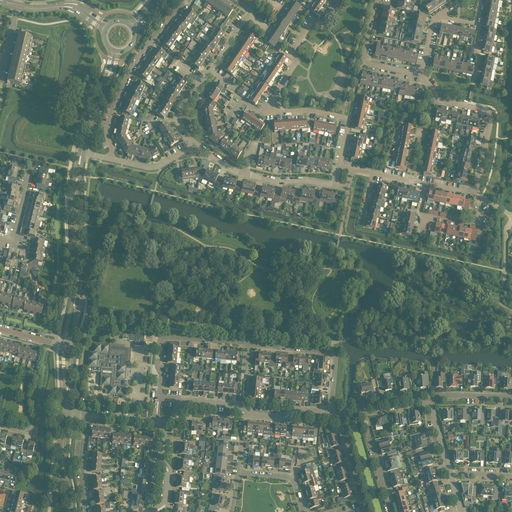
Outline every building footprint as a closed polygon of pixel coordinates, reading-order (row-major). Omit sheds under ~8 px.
[(202,0),(206,3),(203,7),(206,9),(209,5),(220,12),(217,16),(219,18),(223,14),(228,18),(233,9),(230,7),(229,9),(216,0),(202,0)] [(300,19),(302,15),(298,13),(301,7),(290,0),(288,3),(292,6),(284,17),(280,14),(279,16),(283,19),(278,27),(274,24),(272,26),(277,29),(269,40),(264,37),(262,40),(274,48),(277,43),(281,45),(283,42),(279,39),(282,35),(284,36),(285,34),(284,33),(291,22),(293,23),(294,21),(293,20),(295,16),(300,19)] [(427,5),(424,7),(429,15),(434,12),(429,4),(428,3),(427,0),(424,2),(426,4),(427,5)] [(434,0),(434,1),(439,8),(444,5),(440,0),(434,0)] [(489,0),(488,0),(488,2),(489,2),(489,6),(498,7),(501,8),(502,3),(499,2),(489,0)] [(312,6),(319,11),(322,6),(315,1),(312,6)] [(431,3),(429,4),(434,12),(439,8),(434,1),(431,3)] [(316,15),(319,11),(312,6),(309,10),(312,12),(316,15)] [(182,12),(186,15),(193,19),(194,20),(195,20),(197,18),(197,16),(196,15),(188,10),(186,12),(183,10),(182,12)] [(182,19),(190,24),(193,19),(186,15),(182,12),(180,14),(184,16),(182,19)] [(176,21),(187,28),(190,24),(182,19),(180,21),(177,19),(176,21)] [(182,32),(183,33),(187,28),(176,21),(174,22),(178,25),(176,27),(175,26),(175,27),(182,32)] [(168,29),(179,36),(182,32),(175,27),(173,29),(169,27),(168,29)] [(217,29),(216,30),(214,28),(211,32),(213,34),(222,40),(224,38),(222,37),(224,34),(217,29)] [(168,36),(176,41),(179,36),(168,29),(167,30),(170,33),(168,36)] [(21,33),(19,33),(19,35),(20,36),(9,83),(21,86),(21,85),(20,84),(22,77),(23,77),(24,75),(22,75),(24,68),(25,68),(26,66),(25,66),(26,58),(28,59),(28,56),(27,56),(29,49),(30,49),(30,47),(29,47),(31,39),(32,40),(33,39),(29,38),(30,33),(27,32),(22,31),(21,33)] [(211,38),(218,43),(220,41),(221,41),(222,40),(213,34),(214,34),(211,38)] [(246,39),(253,44),(256,39),(250,34),(249,34),(246,39)] [(162,38),(173,45),(176,41),(168,36),(167,38),(163,36),(162,38)] [(408,36),(408,38),(412,39),(411,43),(420,44),(421,39),(412,37),(411,37),(408,36)] [(170,50),(173,45),(162,38),(161,39),(164,42),(162,45),(163,45),(168,48),(170,50)] [(208,43),(216,49),(217,47),(216,46),(218,43),(211,38),(208,43)] [(243,43),(250,48),(253,44),(246,39),(243,43)] [(211,51),(212,52),(214,50),(215,50),(216,49),(208,43),(205,47),(211,51)] [(250,48),(243,43),(240,48),(247,53),(250,48)] [(205,47),(203,46),(200,51),(209,57),(210,55),(209,54),(210,52),(212,53),(212,52),(211,51),(205,47)] [(152,49),(151,50),(162,58),(165,54),(164,53),(159,49),(157,48),(155,51),(152,49)] [(237,52),(244,57),(247,53),(240,48),(237,52)] [(151,57),(158,63),(162,58),(151,50),(149,52),(153,55),(151,57)] [(197,55),(205,60),(206,58),(208,58),(209,57),(200,51),(197,55)] [(234,57),(241,62),(244,57),(237,52),(234,57)] [(276,59),(283,64),(286,59),(279,54),(276,59)] [(194,60),(203,65),(204,64),(203,63),(205,60),(197,55),(194,60)] [(485,59),(484,63),(493,64),(495,59),(492,58),(493,56),(488,55),(488,57),(485,57),(485,59)] [(144,59),(155,67),(158,63),(151,57),(149,60),(146,57),(144,59)] [(231,61),(238,66),(241,62),(234,57),(231,61)] [(145,66),(152,71),(155,67),(144,59),(143,61),(147,64),(145,66)] [(273,63),(280,68),(283,64),(276,59),(273,63)] [(449,71),(455,72),(457,63),(457,62),(458,59),(456,59),(455,60),(452,59),(451,62),(449,71)] [(201,67),(203,65),(194,60),(191,64),(198,69),(200,66),(201,67)] [(228,66),(235,71),(238,66),(231,61),(228,66)] [(270,68),(277,72),(280,68),(273,63),(270,68)] [(138,68),(149,76),(152,71),(145,66),(143,69),(139,66),(138,68)] [(235,71),(228,66),(225,70),(232,75),(235,71)] [(146,80),(149,76),(138,68),(137,70),(141,72),(138,75),(146,80)] [(267,72),(274,77),(277,72),(270,68),(267,72)] [(264,77),(271,81),(274,77),(267,72),(264,77)] [(179,77),(176,82),(185,88),(186,86),(185,85),(187,82),(179,77)] [(271,81),(264,77),(261,81),(268,86),(271,81)] [(480,85),(487,87),(486,89),(491,90),(492,82),(491,82),(491,81),(490,81),(481,79),(481,80),(481,81),(480,85)] [(388,90),(387,93),(389,93),(390,91),(393,91),(395,82),(393,82),(390,81),(388,90)] [(185,88),(176,82),(173,86),(181,91),(182,89),(184,89),(185,88)] [(257,87),(264,91),(267,87),(260,82),(257,87)] [(130,86),(143,91),(145,86),(137,83),(135,86),(131,84),(130,86)] [(212,89),(220,94),(223,89),(214,83),(213,85),(214,86),(212,89)] [(143,91),(130,86),(130,88),(134,90),(132,92),(131,92),(132,92),(132,93),(139,96),(141,97),(140,96),(143,91)] [(170,91),(179,96),(180,95),(179,94),(181,91),(173,86),(170,91)] [(254,91),(261,96),(264,91),(257,87),(254,91)] [(208,92),(217,98),(220,94),(212,89),(210,91),(209,90),(208,92)] [(175,100),(176,101),(175,100),(176,97),(177,98),(179,96),(170,91),(167,95),(168,96),(169,96),(175,100)] [(251,96),(258,100),(261,96),(254,91),(251,96)] [(124,95),(139,102),(141,97),(139,96),(132,93),(132,92),(131,92),(129,95),(125,93),(124,95)] [(213,103),(217,98),(208,92),(207,94),(208,95),(206,98),(213,103)] [(126,102),(135,106),(137,101),(139,102),(124,95),(124,97),(128,99),(126,102)] [(166,101),(174,106),(175,105),(174,104),(176,101),(175,100),(169,96),(168,96),(166,101)] [(258,100),(251,96),(248,100),(255,105),(258,100)] [(207,103),(206,106),(213,111),(216,106),(208,100),(206,102),(207,103)] [(163,105),(170,110),(172,107),(173,108),(174,106),(166,101),(163,105)] [(120,105),(132,110),(135,106),(126,102),(125,105),(121,103),(120,105)] [(122,112),(130,116),(131,116),(132,116),(133,116),(133,114),(133,113),(132,112),(132,110),(120,105),(119,107),(123,109),(122,112)] [(159,109),(168,115),(169,113),(168,113),(170,110),(163,105),(159,109)] [(205,113),(213,112),(213,111),(206,106),(203,109),(203,111),(200,112),(200,114),(205,113)] [(440,124),(443,107),(441,106),(440,111),(437,110),(435,119),(440,120),(439,123),(440,124)] [(167,117),(168,115),(159,109),(156,114),(164,119),(166,116),(167,117)] [(448,112),(446,121),(451,122),(454,109),(452,109),(451,113),(448,112)] [(246,123),(251,116),(246,113),(241,120),(246,123)] [(468,118),(467,127),(472,128),(475,115),(473,115),(472,119),(468,118)] [(251,116),(246,123),(250,126),(255,119),(251,116)] [(255,119),(250,126),(255,129),(260,122),(255,119)] [(301,121),(301,130),(310,129),(309,121),(306,121),(306,120),(301,121)] [(118,128),(126,130),(128,125),(115,122),(114,124),(118,125),(118,128)] [(260,122),(255,129),(259,132),(264,125),(260,122)] [(159,128),(162,133),(170,127),(169,126),(168,126),(166,123),(159,128)] [(170,127),(162,133),(165,138),(172,133),(170,130),(172,129),(170,127)] [(116,133),(113,132),(112,134),(116,135),(115,137),(118,141),(125,136),(125,135),(116,133)] [(165,138),(167,142),(176,137),(175,135),(174,136),(172,133),(165,138)] [(217,133),(209,135),(204,136),(204,138),(208,137),(209,139),(212,142),(217,134),(217,133)] [(222,137),(217,134),(212,142),(215,143),(214,145),(216,146),(222,137)] [(360,134),(359,138),(355,137),(355,141),(353,140),(353,141),(353,143),(363,145),(365,145),(366,139),(366,136),(360,134)] [(118,145),(119,146),(128,141),(125,136),(118,141),(119,144),(118,145)] [(177,139),(176,137),(167,142),(170,147),(178,142),(176,139),(177,139)] [(476,143),(475,143),(475,140),(466,138),(463,138),(462,143),(465,143),(475,146),(476,143)] [(221,150),(223,151),(228,143),(224,139),(219,147),(221,149),(221,150)] [(123,150),(131,146),(128,141),(119,146),(121,148),(122,148),(123,150)] [(228,143),(223,151),(224,152),(225,151),(228,153),(233,146),(228,143)] [(129,159),(130,155),(132,147),(131,146),(123,150),(126,154),(128,155),(127,159),(129,159)] [(230,155),(230,156),(231,157),(237,149),(233,146),(228,153),(230,155)] [(132,147),(130,155),(129,159),(131,160),(132,156),(135,156),(137,148),(132,147)] [(149,150),(154,158),(156,161),(158,160),(156,157),(159,155),(154,147),(149,150)] [(459,153),(473,156),(474,154),(472,154),(473,151),(461,148),(461,149),(460,150),(459,153)] [(237,149),(231,157),(233,158),(234,157),(237,159),(242,152),(237,149)] [(154,162),(156,161),(154,158),(149,150),(148,150),(146,159),(150,160),(152,159),(154,162)] [(325,160),(323,169),(323,170),(325,171),(325,170),(328,170),(329,169),(331,170),(333,160),(328,159),(327,161),(325,160)] [(286,160),(284,169),(284,170),(286,171),(286,170),(292,171),(294,162),(286,160)] [(10,164),(9,167),(7,166),(6,167),(5,172),(17,174),(18,169),(17,169),(17,166),(10,164)] [(49,169),(42,168),(40,174),(38,174),(37,180),(46,182),(47,176),(45,176),(46,173),(48,173),(49,169)] [(200,168),(194,169),(187,170),(189,180),(195,179),(195,181),(199,181),(200,168)] [(200,168),(199,181),(202,182),(202,180),(208,183),(212,173),(206,171),(200,168)] [(189,180),(187,170),(181,171),(182,176),(178,176),(179,183),(183,183),(183,181),(189,180)] [(15,180),(17,174),(5,172),(4,176),(4,177),(8,178),(8,181),(13,182),(14,179),(15,180)] [(213,187),(217,188),(219,182),(216,180),(218,176),(212,173),(208,183),(214,185),(213,187)] [(465,182),(465,179),(467,179),(467,177),(454,174),(454,175),(453,176),(453,177),(454,178),(453,182),(459,183),(459,181),(465,182)] [(219,182),(217,188),(222,190),(222,188),(228,189),(230,179),(224,178),(223,183),(219,182)] [(237,181),(230,179),(228,189),(234,191),(234,192),(237,193),(239,186),(236,186),(237,181)] [(49,183),(46,182),(37,180),(36,185),(37,185),(36,188),(47,191),(49,183)] [(9,191),(19,193),(18,193),(20,188),(20,185),(8,182),(7,186),(11,187),(9,191)] [(242,187),(239,186),(237,193),(241,194),(241,192),(247,194),(249,184),(243,182),(242,187)] [(256,185),(249,184),(247,194),(253,195),(253,197),(256,198),(258,191),(255,190),(256,185)] [(261,192),(258,191),(256,198),(260,199),(260,197),(266,198),(269,188),(262,187),(261,192)] [(275,190),(269,188),(266,198),(272,200),(272,201),(275,202),(277,195),(274,195),(275,190)] [(280,199),(286,200),(289,190),(282,189),(280,196),(277,195),(275,202),(279,203),(280,199)] [(295,206),(295,204),(297,197),(294,196),(295,191),(289,190),(286,200),(292,201),(292,203),(291,205),(295,206)] [(300,198),(297,197),(295,204),(299,205),(299,202),(305,204),(306,202),(308,192),(302,190),(300,198)] [(34,198),(44,201),(45,196),(47,196),(47,193),(40,191),(39,194),(37,193),(35,198),(34,198)] [(312,205),(315,205),(317,198),(314,198),(315,193),(308,192),(306,202),(312,203),(312,205)] [(320,202),(326,203),(328,193),(322,192),(320,199),(317,198),(315,205),(319,206),(320,202)] [(433,204),(433,202),(435,193),(429,192),(427,203),(433,204)] [(328,193),(326,203),(332,205),(331,206),(335,207),(337,200),(333,199),(335,195),(328,193)] [(465,199),(459,198),(457,206),(462,208),(462,210),(464,212),(466,212),(468,212),(468,211),(469,211),(469,208),(472,209),(473,205),(470,204),(471,201),(464,200),(465,199)] [(17,204),(7,201),(6,207),(4,206),(4,209),(11,211),(11,208),(14,209),(15,204),(17,204)] [(32,209),(40,211),(43,212),(44,208),(42,208),(43,206),(33,204),(32,209)] [(28,224),(39,227),(41,223),(38,222),(38,221),(29,219),(28,224)] [(435,226),(435,229),(434,232),(434,233),(430,232),(429,238),(430,238),(430,237),(437,236),(437,233),(440,234),(442,226),(436,225),(435,226)] [(448,227),(445,238),(448,239),(449,236),(452,236),(453,228),(448,227)] [(47,242),(45,242),(36,239),(35,245),(45,247),(46,248),(47,247),(48,243),(47,242)] [(35,250),(44,253),(45,251),(44,251),(45,247),(35,245),(36,245),(35,248),(35,250)] [(31,263),(34,268),(36,267),(37,266),(38,263),(42,263),(43,258),(34,256),(33,261),(31,263)] [(30,270),(34,268),(31,263),(28,265),(28,264),(23,263),(23,262),(20,275),(28,276),(30,270)] [(10,307),(10,305),(13,296),(9,295),(10,290),(8,290),(7,295),(4,305),(5,303),(8,304),(7,306),(10,307)] [(14,308),(15,306),(18,307),(18,309),(22,293),(19,293),(18,298),(15,297),(12,307),(14,308)] [(22,293),(18,309),(20,309),(21,307),(24,308),(24,310),(28,295),(27,295),(25,294),(24,299),(21,298),(22,293)] [(28,295),(24,310),(27,311),(27,313),(29,313),(33,298),(32,303),(28,302),(29,297),(27,297),(28,295)] [(30,312),(33,312),(33,314),(35,315),(39,299),(37,304),(34,303),(35,299),(33,298),(29,313),(30,312)] [(36,313),(39,314),(38,316),(41,316),(43,306),(40,305),(41,300),(39,299),(35,315),(36,313)] [(143,347),(144,335),(136,334),(136,336),(133,336),(133,335),(130,334),(130,335),(123,335),(122,340),(129,341),(129,342),(135,342),(135,347),(143,347)] [(0,352),(0,351),(4,352),(2,357),(5,358),(9,342),(8,344),(5,343),(5,342),(3,341),(0,352)] [(6,353),(9,354),(8,359),(11,359),(15,344),(14,344),(14,346),(11,345),(11,343),(9,342),(5,358),(6,353)] [(16,363),(20,347),(16,346),(17,344),(15,344),(11,359),(12,354),(15,355),(14,360),(16,361),(16,363)] [(121,366),(121,356),(113,356),(112,356),(112,354),(117,354),(118,348),(109,347),(109,345),(95,344),(94,353),(89,352),(88,367),(92,368),(92,372),(101,372),(101,377),(100,386),(109,386),(109,395),(124,396),(125,387),(127,387),(128,381),(125,381),(126,366),(121,366)] [(168,352),(177,353),(178,348),(176,347),(177,345),(170,344),(170,347),(169,347),(168,352)] [(22,364),(26,349),(23,348),(23,350),(20,349),(20,347),(16,363),(18,363),(20,358),(23,359),(22,364)] [(29,351),(25,350),(26,349),(22,364),(24,365),(25,360),(29,361),(28,365),(31,350),(29,349),(29,351)] [(201,360),(202,350),(196,349),(196,351),(193,350),(193,358),(196,358),(195,359),(201,360)] [(35,353),(31,352),(32,350),(31,350),(28,365),(30,366),(31,361),(35,362),(38,352),(35,351),(35,353)] [(213,351),(212,361),(220,362),(221,352),(216,351),(213,351)] [(259,352),(258,359),(255,359),(255,366),(259,366),(259,365),(260,365),(261,364),(261,363),(264,363),(265,353),(259,352)] [(232,353),(231,363),(237,363),(237,362),(239,362),(240,355),(237,354),(237,353),(232,353)] [(265,353),(264,363),(268,363),(268,367),(272,368),(273,361),(270,360),(271,354),(265,353)] [(276,354),(275,361),(273,361),(272,368),(276,368),(277,364),(281,365),(282,355),(276,354)] [(284,368),(285,368),(285,369),(289,369),(290,362),(287,362),(288,355),(282,355),(281,365),(284,365),(284,367),(284,368)] [(314,359),(318,360),(318,364),(328,365),(328,359),(321,359),(322,356),(315,355),(314,359)] [(294,366),(298,366),(299,356),(293,356),(293,363),(290,363),(290,362),(289,369),(294,369),(294,366)] [(305,357),(299,356),(298,366),(303,366),(302,372),(307,372),(307,371),(307,364),(305,364),(305,357)] [(178,364),(172,364),(172,366),(171,366),(171,372),(180,373),(180,367),(178,367),(178,364)] [(313,373),(320,373),(320,370),(327,371),(328,365),(318,364),(317,369),(313,368),(313,373)] [(327,376),(320,376),(320,373),(313,373),(313,377),(316,377),(316,381),(326,382),(327,376)] [(425,383),(428,383),(428,373),(422,373),(422,377),(418,377),(419,384),(417,384),(417,389),(420,388),(420,389),(426,388),(425,383)] [(457,385),(462,385),(462,377),(457,377),(457,375),(455,375),(454,374),(454,373),(453,373),(452,374),(451,374),(451,376),(449,375),(449,387),(457,387),(457,385)] [(480,383),(480,373),(473,373),(473,377),(468,377),(468,385),(470,385),(470,387),(477,388),(477,383),(480,383)] [(444,374),(439,375),(437,375),(438,379),(434,379),(434,384),(435,384),(435,388),(442,388),(442,381),(445,381),(444,374)] [(494,378),(489,378),(490,374),(484,374),(484,380),(487,380),(486,388),(493,388),(493,386),(496,386),(496,380),(494,379),(494,378)] [(262,384),(263,379),(264,379),(264,376),(258,375),(258,378),(253,378),(252,383),(262,384)] [(410,382),(410,375),(406,376),(405,378),(405,379),(399,380),(400,391),(409,390),(409,389),(412,388),(411,382),(410,382)] [(392,381),(391,381),(391,379),(391,378),(390,378),(386,378),(385,379),(385,380),(380,381),(381,387),(385,387),(385,391),(392,390),(391,385),(393,385),(392,381)] [(372,384),(368,385),(368,384),(367,383),(366,383),(365,383),(364,384),(364,385),(364,386),(360,387),(361,394),(374,391),(373,388),(377,388),(375,380),(371,381),(372,384)] [(326,382),(316,381),(316,386),(312,386),(311,390),(318,390),(319,388),(325,388),(326,382)] [(198,392),(199,383),(193,382),(193,384),(190,383),(190,390),(193,390),(193,391),(198,392)] [(236,394),(237,386),(237,384),(233,383),(233,386),(229,386),(228,395),(234,395),(234,394),(236,394)] [(210,384),(209,393),(214,393),(217,393),(218,385),(210,384)] [(301,402),(301,401),(304,401),(304,397),(305,393),(305,387),(303,387),(301,389),(301,392),(296,392),(295,402),(301,402)] [(325,394),(318,393),(318,390),(311,390),(311,394),(315,394),(314,399),(324,400),(325,394)] [(317,408),(317,405),(324,406),(324,400),(314,399),(314,403),(310,403),(310,407),(317,408)] [(443,421),(451,421),(451,424),(455,424),(455,417),(453,417),(453,410),(450,410),(450,411),(443,412),(442,412),(442,417),(443,417),(443,421)] [(469,421),(469,416),(466,416),(466,411),(460,410),(460,411),(457,411),(457,416),(460,416),(460,421),(469,421)] [(483,425),(484,417),(481,417),(481,411),(475,411),(475,412),(472,412),(472,418),(474,418),(474,421),(478,421),(477,424),(483,425)] [(497,428),(498,419),(495,419),(495,412),(488,411),(487,422),(491,422),(491,427),(497,428)] [(509,422),(510,413),(508,413),(507,411),(505,411),(505,412),(503,412),(503,418),(499,418),(499,424),(504,425),(505,422),(509,422)] [(421,422),(420,412),(411,413),(411,414),(408,415),(409,426),(418,425),(420,422),(421,422)] [(405,426),(404,426),(407,425),(406,421),(404,421),(403,415),(400,416),(400,415),(391,416),(392,426),(394,426),(396,428),(405,426)] [(390,428),(388,420),(385,421),(384,417),(374,419),(376,429),(385,427),(386,429),(390,428)] [(212,428),(212,430),(213,431),(216,431),(217,430),(217,429),(218,420),(213,419),(212,421),(209,420),(209,428),(212,428)] [(228,430),(228,428),(231,429),(232,423),(229,422),(229,421),(223,420),(223,429),(228,430)] [(191,436),(191,432),(196,433),(197,423),(192,422),(192,424),(189,424),(188,428),(187,428),(186,435),(191,436)] [(202,432),(202,431),(205,431),(206,425),(203,425),(203,423),(197,423),(196,433),(197,433),(197,434),(200,435),(201,434),(201,432),(202,432)] [(244,424),(243,433),(252,433),(253,423),(247,423),(247,424),(244,424)] [(272,430),(269,430),(269,425),(264,424),(263,434),(263,436),(268,436),(271,437),(272,430)] [(280,436),(281,426),(275,426),(275,431),(272,430),(271,437),(274,437),(274,435),(280,436)] [(281,426),(280,436),(285,436),(285,438),(288,438),(289,429),(286,428),(287,427),(281,426)] [(94,443),(95,438),(98,438),(99,429),(99,428),(97,427),(97,428),(96,428),(96,429),(92,429),(92,437),(89,436),(88,443),(94,443)] [(289,429),(288,438),(292,438),(292,437),(297,438),(298,428),(292,427),(292,429),(289,429)] [(317,434),(314,434),(314,429),(309,429),(308,439),(313,439),(313,440),(316,441),(317,434)] [(2,435),(0,441),(0,446),(7,449),(9,442),(6,441),(7,436),(6,436),(6,435),(3,434),(2,435)] [(327,434),(321,436),(323,440),(326,439),(328,443),(337,440),(336,434),(329,436),(327,437),(327,434),(328,434),(327,434)] [(417,444),(426,441),(425,436),(418,438),(417,434),(410,436),(411,440),(415,439),(417,444)] [(133,446),(131,445),(130,445),(130,450),(135,451),(136,446),(139,446),(140,437),(140,435),(139,435),(139,436),(138,436),(138,437),(134,437),(133,446)] [(392,443),(393,441),(391,437),(383,439),(384,442),(379,443),(380,449),(390,446),(389,443),(392,443)] [(9,442),(7,449),(10,449),(11,447),(16,448),(18,440),(13,438),(12,443),(9,442)] [(24,453),(25,446),(22,446),(24,441),(18,440),(16,448),(21,449),(20,452),(24,453)] [(337,440),(328,443),(324,444),(326,452),(333,450),(332,448),(339,446),(337,440)] [(428,447),(426,441),(417,444),(418,450),(415,451),(416,454),(424,452),(423,449),(428,447)] [(28,447),(25,446),(24,453),(22,457),(26,458),(27,454),(28,451),(33,452),(35,444),(30,443),(28,447)] [(511,445),(509,446),(509,454),(504,454),(503,464),(511,465),(511,460),(511,445)] [(390,446),(380,449),(382,455),(387,454),(388,456),(390,456),(396,454),(394,448),(391,449),(390,446)] [(189,455),(189,450),(192,450),(179,449),(179,454),(186,455),(186,458),(192,458),(192,455),(189,455)] [(332,460),(342,457),(340,451),(334,453),(333,450),(326,452),(328,458),(332,457),(332,460)] [(500,456),(501,450),(494,450),(494,452),(493,454),(489,454),(489,459),(490,459),(489,463),(497,464),(497,463),(501,464),(501,456),(500,456)] [(459,463),(459,462),(463,462),(463,459),(468,459),(468,451),(463,451),(463,453),(456,453),(457,456),(454,456),(455,462),(455,463),(456,463),(456,464),(457,464),(458,464),(458,463),(459,463)] [(478,454),(474,454),(475,452),(471,452),(471,458),(473,458),(472,463),(480,463),(481,458),(484,458),(484,451),(478,451),(478,454)] [(259,467),(259,460),(259,457),(255,457),(255,453),(251,452),(250,459),(253,460),(252,466),(259,467)] [(425,454),(424,452),(416,454),(410,456),(411,459),(419,457),(419,456),(420,456),(421,462),(431,459),(429,453),(425,454)] [(260,453),(259,457),(259,460),(262,460),(261,467),(267,468),(268,458),(264,457),(264,453),(260,453)] [(384,462),(385,466),(397,463),(395,457),(399,456),(398,453),(396,454),(390,456),(391,459),(384,460),(385,462),(384,462)] [(268,458),(267,468),(273,468),(274,461),(276,462),(277,455),(273,454),(273,458),(268,458)] [(277,455),(276,462),(279,462),(278,469),(284,469),(285,459),(281,459),(281,455),(277,455)] [(285,459),(284,469),(290,470),(291,463),(294,463),(294,456),(290,456),(290,460),(285,459)] [(342,457),(332,460),(333,463),(331,465),(330,465),(331,469),(338,467),(337,465),(344,463),(342,457)] [(192,458),(186,458),(186,461),(178,460),(178,465),(188,466),(188,461),(192,461),(192,458)] [(420,471),(423,470),(426,469),(426,467),(433,465),(431,459),(421,462),(422,465),(418,466),(420,471)] [(140,469),(151,471),(152,465),(148,465),(148,462),(140,461),(140,465),(139,466),(139,468),(140,469)] [(395,473),(399,472),(403,471),(402,468),(398,469),(397,463),(385,466),(386,470),(387,470),(388,472),(394,470),(395,473)] [(189,470),(188,469),(188,466),(178,465),(177,471),(185,472),(184,474),(190,475),(191,471),(189,470)] [(305,468),(306,470),(299,472),(301,478),(310,475),(309,471),(313,470),(312,466),(305,468)] [(338,467),(331,469),(332,473),(336,472),(337,476),(347,474),(345,468),(338,470),(338,467)] [(426,479),(436,476),(434,470),(433,471),(432,468),(426,469),(423,470),(426,479)] [(140,469),(139,475),(141,475),(141,478),(147,479),(147,476),(151,476),(151,471),(140,469)] [(399,472),(395,473),(391,474),(392,477),(391,477),(392,483),(403,480),(402,474),(400,475),(399,472)] [(190,475),(184,474),(184,477),(177,476),(176,482),(189,483),(190,478),(190,475)] [(336,486),(342,484),(342,481),(348,479),(347,474),(337,476),(338,481),(335,482),(336,486)] [(219,478),(220,476),(214,475),(213,478),(217,478),(216,484),(226,485),(227,479),(219,478)] [(313,478),(311,479),(310,475),(301,478),(302,484),(309,482),(310,485),(316,483),(319,482),(318,478),(313,479),(313,478)] [(91,485),(93,484),(93,485),(107,483),(107,482),(102,483),(101,479),(106,479),(106,476),(101,477),(92,478),(92,482),(91,482),(91,483),(91,485)] [(427,487),(437,485),(436,482),(437,481),(436,476),(426,479),(427,484),(426,484),(427,487)] [(141,481),(141,486),(150,487),(150,482),(146,481),(147,479),(141,478),(140,481),(141,481)] [(396,491),(400,490),(406,488),(407,488),(408,487),(407,484),(405,485),(403,480),(392,483),(394,488),(395,488),(396,491)] [(186,488),(186,483),(189,483),(176,482),(176,487),(183,488),(183,491),(189,492),(189,489),(186,488)] [(316,483),(310,485),(311,487),(304,489),(306,495),(319,491),(316,483)] [(226,490),(226,485),(216,484),(216,489),(212,489),(212,492),(218,492),(218,489),(226,490)] [(341,490),(342,493),(351,490),(350,485),(343,486),(342,484),(336,486),(337,490),(338,489),(341,490)] [(429,490),(431,495),(441,493),(439,487),(438,488),(437,485),(427,487),(427,488),(431,487),(432,489),(429,490)] [(472,493),(473,485),(467,485),(467,486),(462,485),(464,494),(468,494),(468,496),(469,496),(469,499),(471,500),(471,502),(475,503),(476,493),(472,493)] [(487,496),(488,485),(484,485),(482,486),(481,491),(478,491),(477,499),(483,499),(483,496),(487,496)] [(488,485),(487,496),(492,497),(491,500),(497,500),(498,493),(494,493),(495,487),(492,487),(492,485),(488,485)] [(136,494),(142,495),(142,492),(149,493),(150,487),(141,486),(137,486),(136,490),(132,490),(131,493),(136,494)] [(511,502),(511,501),(511,498),(511,489),(511,488),(511,487),(509,487),(508,488),(506,488),(505,494),(502,493),(501,500),(507,501),(508,502),(510,502),(511,502)] [(395,494),(397,500),(408,496),(407,491),(406,488),(400,490),(401,493),(395,494)] [(94,493),(94,497),(93,497),(93,498),(93,499),(109,497),(104,498),(103,495),(108,494),(108,490),(101,491),(101,492),(94,493)] [(351,490),(342,493),(343,497),(339,498),(339,499),(337,500),(338,502),(340,502),(347,501),(346,498),(353,496),(351,490)] [(179,491),(179,494),(175,493),(175,499),(183,500),(184,494),(185,494),(185,491),(179,491)] [(314,499),(315,501),(318,500),(321,499),(319,491),(306,495),(307,500),(314,499)] [(215,495),(214,501),(224,503),(225,497),(218,496),(218,492),(212,492),(212,495),(215,495)] [(135,502),(144,504),(145,498),(141,498),(142,495),(136,494),(135,496),(136,497),(135,502)] [(408,496),(397,500),(398,505),(410,501),(408,496)] [(94,506),(95,505),(95,506),(103,505),(110,504),(109,503),(104,504),(104,501),(109,500),(109,497),(93,499),(93,500),(95,499),(95,503),(94,503),(94,504),(93,504),(94,506)] [(178,507),(184,508),(184,505),(183,505),(183,500),(175,499),(174,504),(178,505),(178,507)] [(323,504),(319,505),(318,500),(315,501),(308,503),(310,509),(316,507),(317,510),(324,508),(323,504)] [(209,508),(215,510),(215,507),(223,508),(224,503),(214,501),(213,506),(210,505),(209,508)] [(410,501),(398,505),(400,509),(411,506),(410,501)] [(143,509),(144,504),(135,502),(134,507),(133,507),(133,510),(138,511),(139,508),(143,509)] [(443,502),(432,505),(433,506),(435,505),(436,510),(438,510),(438,511),(441,511),(444,511),(444,508),(445,508),(443,502)]
